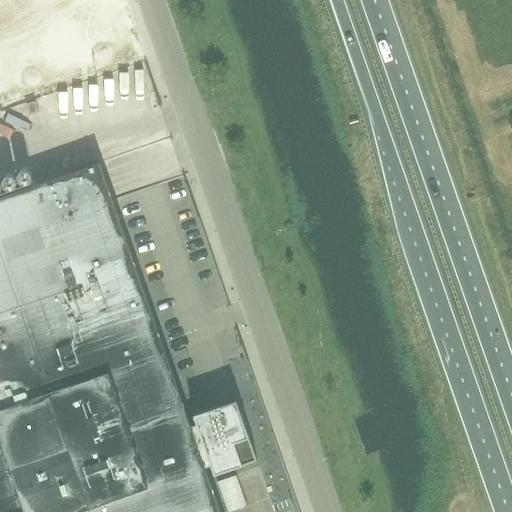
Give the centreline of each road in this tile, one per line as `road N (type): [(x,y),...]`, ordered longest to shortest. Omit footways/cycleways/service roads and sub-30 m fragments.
road 1 (unclassified): [(327,511),(149,0)]
road 2 (trunk): [(335,0),(511,505)]
road 3 (trunk): [(511,414),(368,0)]
